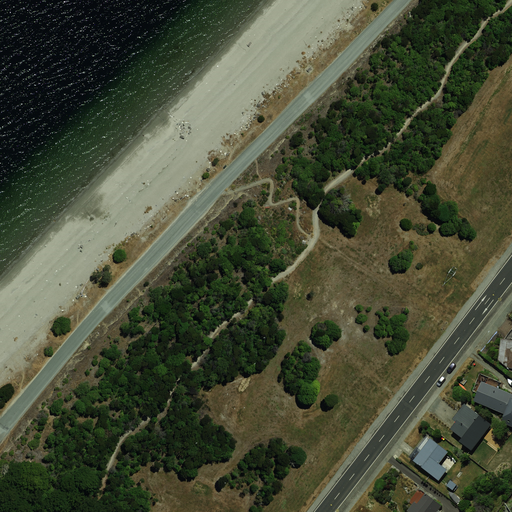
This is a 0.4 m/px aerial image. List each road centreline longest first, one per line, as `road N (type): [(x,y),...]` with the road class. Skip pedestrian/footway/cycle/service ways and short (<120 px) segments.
road 1 (unclassified): [(0,423),(395,0)]
road 2 (primary): [(324,511),(511,268)]
